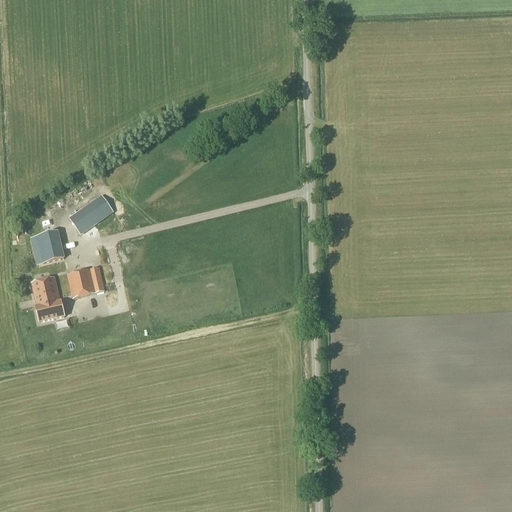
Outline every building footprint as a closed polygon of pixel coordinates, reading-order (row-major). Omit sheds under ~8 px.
[(80,235),(83,232),(113,213),(108,206),(101,197),(96,200),(75,215),(69,219),(79,235),(80,234),(80,235)] [(26,234),(38,231),(36,222),(23,225),(26,234)] [(30,268),(41,265),(65,260),(58,234),(35,240),(24,242),(30,268)] [(72,300),(95,295),(105,293),(99,269),(67,277),(72,300)] [(60,303),(55,279),(30,285),(36,308),(35,308),(39,325),(65,319),(61,302),(60,303)]
